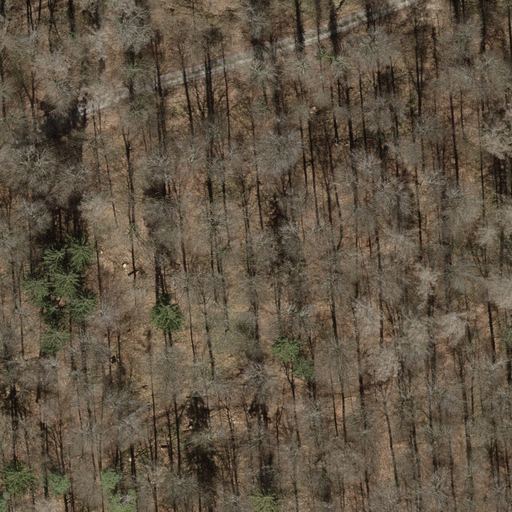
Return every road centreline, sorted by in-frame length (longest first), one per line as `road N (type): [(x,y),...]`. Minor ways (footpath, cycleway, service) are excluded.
road 1 (track): [(0,499),(120,443),(232,404),(380,383),(511,312)]
road 2 (track): [(0,165),(96,114),(409,0)]
